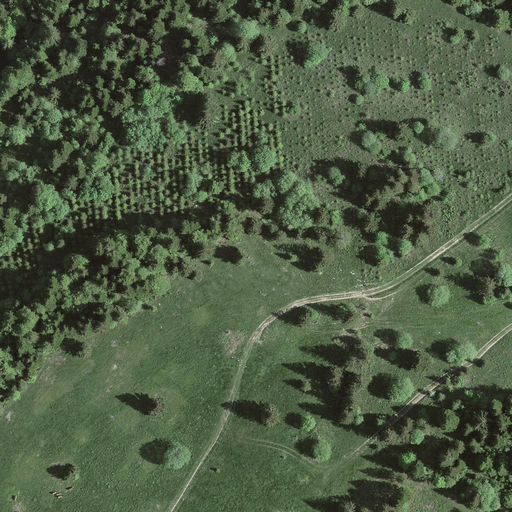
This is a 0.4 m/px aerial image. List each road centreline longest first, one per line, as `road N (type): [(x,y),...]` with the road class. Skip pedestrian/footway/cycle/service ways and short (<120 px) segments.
road 1 (track): [(169,511),(225,425),(247,354),(271,320),(298,303),(379,285),(419,266),(511,193)]
road 2 (track): [(511,328),(401,418),(335,480),(315,511)]
